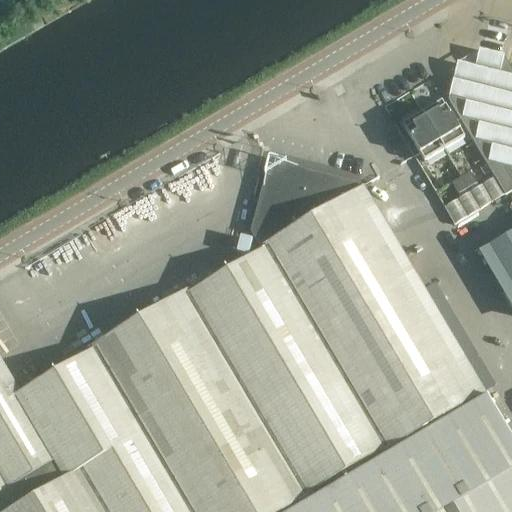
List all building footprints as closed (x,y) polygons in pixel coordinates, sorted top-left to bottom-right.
[(511,70),(504,57),(479,51),(476,63),(470,61),(469,67),(457,64),(448,100),(495,179),(444,209),(454,226),(511,192),(511,70)] [(464,139),(455,124),(442,101),(422,113),(444,151),(464,139)] [(444,151),(422,113),(401,125),(424,163),(444,151)] [(485,395),(362,189),(360,184),(285,165),(283,171),(273,168),(270,179),(264,177),(250,234),(261,252),(192,293),(190,290),(87,351),(88,354),(20,395),(0,361),(0,511),(287,511),(312,497),(310,494),(380,454),(381,457),(485,395)] [(458,195),(476,184),(470,174),(452,184),(458,195)] [(511,306),(511,231),(480,248),(511,306)] [(295,511),(511,511),(511,441),(487,399),(295,511)]
